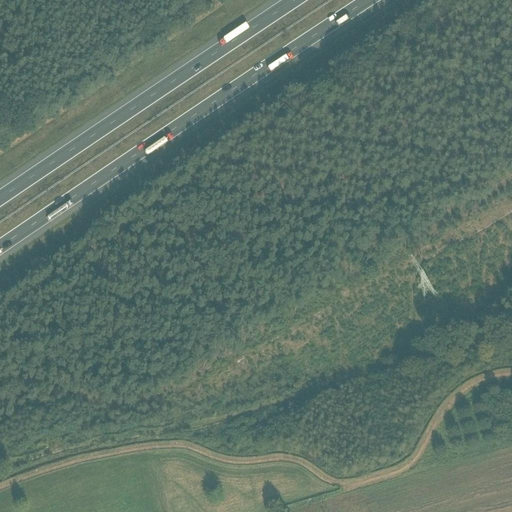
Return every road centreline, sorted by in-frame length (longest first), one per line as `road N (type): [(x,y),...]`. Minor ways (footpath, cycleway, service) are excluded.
road 1 (track): [(511,333),(0,476)]
road 2 (motorway): [(0,249),(371,0)]
road 3 (motorway): [(300,0),(0,200)]
